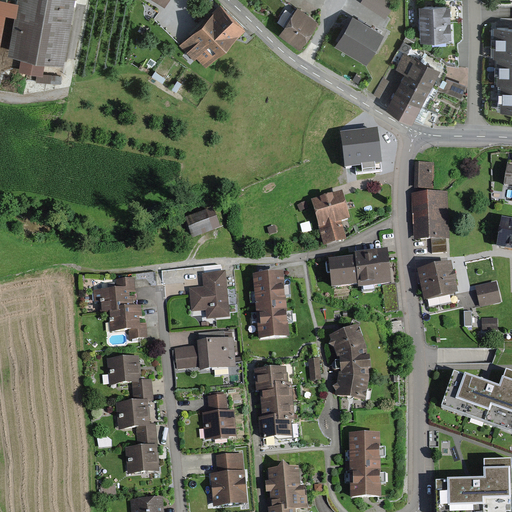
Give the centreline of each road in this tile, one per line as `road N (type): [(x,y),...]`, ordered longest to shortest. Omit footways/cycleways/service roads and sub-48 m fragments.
road 1 (residential): [(416,510),(406,261)]
road 2 (track): [(318,252),(76,267)]
road 3 (tertiary): [(225,0),(302,67),(415,132)]
road 4 (residential): [(180,511),(159,289)]
road 5 (residential): [(472,137),(472,0)]
